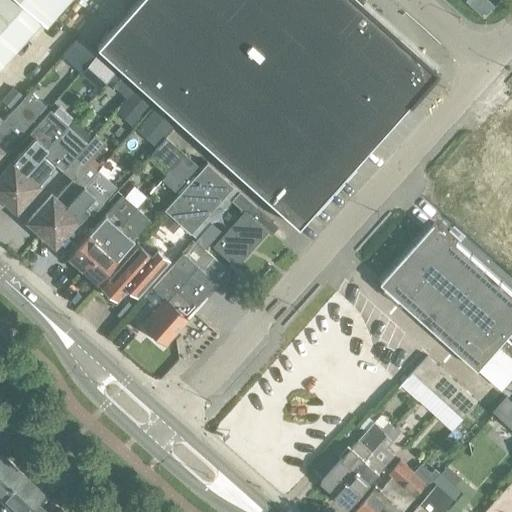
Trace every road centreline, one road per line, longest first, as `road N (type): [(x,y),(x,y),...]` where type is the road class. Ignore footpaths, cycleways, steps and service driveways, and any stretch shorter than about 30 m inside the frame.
road 1 (unclassified): [(169,420),(277,310),(490,65)]
road 2 (tertiary): [(11,285),(92,395),(148,443)]
road 3 (tertiary): [(169,420),(11,285)]
road 4 (residential): [(132,511),(0,395)]
road 5 (tertiary): [(273,511),(169,420)]
